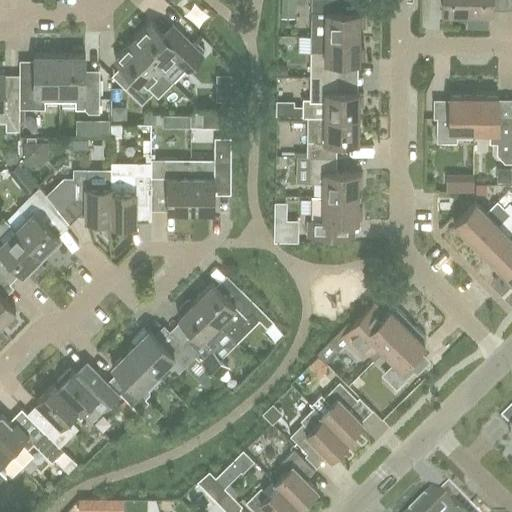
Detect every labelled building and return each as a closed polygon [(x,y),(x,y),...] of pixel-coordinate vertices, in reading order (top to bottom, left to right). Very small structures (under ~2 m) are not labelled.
[(294,0),(281,0),(281,19),(294,19),(294,0)] [(324,38),(359,38),(359,26),(363,26),(364,13),(359,13),(359,12),(358,12),(337,12),(337,0),(310,0),(310,37),(324,37),(324,38)] [(337,0),(337,12),(358,12),(357,0),(337,0)] [(466,13),(466,0),(441,0),(442,13),(466,13)] [(466,0),(466,13),(492,13),(492,7),(491,0),(466,0)] [(186,72),(202,56),(190,43),(170,24),(161,33),(150,22),(130,42),(159,71),(167,78),(180,66),(183,69),(186,72)] [(310,53),(310,37),(298,37),(298,53),(310,53)] [(359,47),(359,38),(324,38),(324,37),(310,37),(310,53),(309,77),(337,78),(337,61),(358,61),(358,60),(363,60),(363,47),(359,47)] [(146,85),(159,71),(130,42),(114,59),(119,64),(134,79),(124,88),(141,104),(153,92),(146,85)] [(18,71),(3,71),(2,92),(18,92),(18,80),(32,80),(32,55),(18,55),(18,71)] [(45,93),(58,93),(58,55),(32,55),(32,80),(18,80),(18,92),(18,109),(45,109),(45,93)] [(58,93),(75,93),(75,101),(84,101),(83,109),(88,113),(98,113),(98,80),(84,80),(84,67),(84,55),(58,55),(58,93)] [(359,92),(358,61),(337,61),(337,78),(337,92),(359,92)] [(134,79),(119,64),(110,74),(110,88),(124,88),(134,79)] [(288,64),(276,64),(276,77),(287,77),(288,64)] [(171,82),(183,69),(180,66),(167,78),(171,82)] [(84,80),(98,80),(98,67),(84,67),(84,80)] [(18,109),(18,92),(2,92),(3,71),(0,70),(0,121),(5,121),(5,131),(18,131),(18,121),(18,109)] [(146,85),(153,92),(157,96),(171,82),(167,78),(159,71),(146,85)] [(216,99),(230,99),(229,72),(216,72),(216,99)] [(337,92),(337,78),(309,77),(309,99),(302,99),(302,106),(302,117),(307,117),(357,117),(358,106),(362,107),(362,92),(359,92),(337,92)] [(433,116),(436,116),(448,116),(449,97),(433,97),(433,116)] [(436,116),(436,142),(456,142),(456,130),(472,131),(472,98),(449,97),(448,116),(436,116)] [(511,97),(497,98),(497,114),(511,114),(511,97)] [(497,98),(472,98),(472,131),(489,131),(489,142),(496,143),(496,154),(504,162),(511,162),(511,114),(497,114),(497,98)] [(302,117),(302,106),(293,106),(293,102),(276,102),(275,117),(302,117)] [(127,105),(112,105),(112,120),(127,119),(127,105)] [(209,112),(202,112),(189,112),(189,127),(230,127),(230,109),(209,109),(209,112)] [(149,122),(162,122),(162,112),(143,112),(143,122),(149,122)] [(162,127),(189,127),(189,112),(162,112),(162,122),(162,127)] [(76,117),(76,131),(109,131),(109,117),(76,117)] [(309,157),(336,157),(336,141),(357,141),(357,117),(307,117),(306,157),(309,157)] [(121,135),(121,122),(110,122),(110,135),(121,135)] [(46,161),(46,137),(24,137),(25,161),(46,161)] [(230,137),(215,137),(215,158),(189,158),(190,211),(214,211),(214,194),(230,194),(230,137)] [(309,157),(306,157),(296,157),(295,183),(308,183),(309,157)] [(336,172),(336,157),(309,157),(308,183),(322,183),(322,197),(357,197),(357,186),(362,186),(362,173),(357,173),(357,172),(336,172)] [(190,211),(189,158),(150,158),(150,162),(149,162),(149,194),(165,194),(165,209),(165,211),(190,211)] [(23,190),(34,184),(20,161),(9,168),(23,190)] [(149,194),(149,162),(110,162),(110,173),(109,173),(109,219),(108,219),(108,224),(132,224),(132,219),(132,204),(146,205),(146,194),(149,194)] [(511,184),(511,169),(497,170),(497,184),(511,184)] [(109,219),(109,173),(97,173),(95,171),(73,171),(73,175),(73,199),(86,199),(86,215),(86,219),(108,219),(109,219)] [(472,184),(472,173),(445,173),(445,191),(472,191),(472,184)] [(63,175),(45,193),(68,223),(77,214),(86,215),(86,199),(73,199),(73,175),(63,175)] [(484,184),(472,184),(472,191),(473,194),(485,194),(484,184)] [(39,186),(33,192),(51,211),(42,221),(56,235),(68,223),(45,193),(39,186)] [(60,240),(58,238),(58,237),(56,235),(42,221),(51,211),(33,192),(16,209),(23,216),(11,228),(39,256),(46,250),(48,252),(50,252),(60,243),(60,240)] [(151,209),(165,209),(165,194),(149,194),(146,194),(146,205),(132,204),(132,219),(151,219),(151,209)] [(308,221),(308,237),(311,237),(355,237),(355,221),(357,221),(357,220),(362,220),(362,207),(357,207),(357,197),(322,197),(310,197),(310,214),(313,217),(322,217),(322,221),(308,221)] [(274,240),(298,240),(298,221),(287,221),(287,202),(274,202),(274,240)] [(470,241),(502,209),(496,202),(484,213),(473,202),(466,209),(452,223),(470,241)] [(497,226),(506,235),(511,229),(511,205),(509,202),(502,209),(508,214),(497,226)] [(485,256),(506,235),(497,226),(508,214),(502,209),(470,241),(485,256)] [(11,228),(1,218),(0,218),(0,262),(5,257),(19,271),(21,274),(22,274),(24,275),(27,275),(36,266),(36,263),(34,261),(39,256),(11,228)] [(502,273),(511,262),(511,240),(506,235),(485,256),(502,273)] [(9,282),(19,271),(5,257),(0,262),(0,275),(4,279),(0,282),(0,295),(2,298),(14,287),(9,282)] [(511,262),(502,273),(511,283),(511,262)] [(226,274),(212,287),(227,301),(240,288),(226,274)] [(0,282),(4,279),(0,275),(0,322),(14,309),(2,298),(0,295),(0,282)] [(266,327),(273,321),(240,288),(227,301),(212,287),(210,284),(193,301),(223,332),(232,323),(237,327),(252,313),(266,327)] [(214,341),(223,332),(193,301),(190,304),(188,302),(185,302),(176,311),(176,314),(178,316),(176,318),(178,320),(190,332),(181,341),(216,376),(225,367),(212,354),(219,346),(214,341)] [(380,353),(406,327),(401,323),(404,320),(404,317),(395,308),(392,309),(389,311),(388,309),(385,312),(376,303),(372,307),(354,325),(342,337),(346,341),(363,358),(367,354),(373,360),(380,353)] [(190,332),(178,320),(169,329),(163,323),(151,336),(163,347),(172,338),(192,358),(184,365),(206,386),(216,376),(181,341),(190,332)] [(354,325),(349,320),(316,353),(318,355),(325,362),(346,341),(342,337),(354,325)] [(381,375),(385,380),(394,389),(411,372),(402,363),(419,347),(422,343),(421,342),(423,340),(423,336),(414,327),(411,327),(409,330),(406,327),(380,353),(391,364),(381,375)] [(153,375),(164,364),(172,371),(174,369),(177,372),(184,365),(192,358),(172,338),(163,347),(151,336),(146,331),(145,332),(141,329),(129,341),(132,344),(128,349),(153,375)] [(402,363),(411,372),(415,376),(431,359),(419,347),(402,363)] [(119,392),(138,412),(148,402),(144,398),(149,394),(148,390),(143,385),(153,375),(128,349),(109,367),(114,372),(126,384),(118,392),(119,392)] [(318,355),(308,366),(317,375),(325,373),(327,364),(325,362),(318,355)] [(88,403),(98,413),(117,394),(105,382),(85,362),(74,373),(72,371),(71,372),(68,369),(54,382),(57,385),(55,388),(54,388),(76,410),(75,410),(78,413),(88,403)] [(126,384),(114,372),(105,382),(117,394),(119,392),(118,392),(126,384)] [(312,408),(343,439),(360,422),(345,408),(354,399),(337,382),(322,398),(319,396),(309,405),(312,408)] [(54,388),(55,388),(52,385),(34,403),(49,418),(39,429),(75,466),(77,464),(60,446),(69,437),(67,435),(73,428),(65,420),(75,410),(76,410),(54,388)] [(358,396),(354,399),(345,408),(360,422),(372,410),(358,396)] [(148,402),(138,412),(142,416),(150,424),(160,414),(148,402)] [(49,418),(34,403),(23,413),(39,429),(49,418)] [(261,415),(269,423),(281,412),(273,404),(261,415)] [(511,407),(501,419),(511,430),(511,407)] [(345,442),(343,439),(312,408),(299,421),(301,423),(288,437),(295,444),(306,454),(314,446),(325,458),(327,460),(345,442)] [(75,466),(39,429),(23,413),(20,410),(8,423),(0,415),(0,446),(8,455),(19,444),(26,450),(33,443),(51,461),(53,459),(67,474),(75,466)] [(0,468),(0,462),(8,455),(0,446),(0,476),(4,472),(0,468)] [(314,446),(306,454),(317,466),(325,458),(314,446)] [(296,509),(297,508),(314,491),(303,480),(312,472),(291,451),(278,465),(285,472),(272,485),(275,488),(275,487),(296,509)] [(229,483),(241,471),(242,472),(251,463),(240,452),(214,478),(224,488),(229,483)] [(198,481),(217,500),(226,490),(224,488),(214,478),(207,471),(198,481)] [(226,490),(233,497),(238,492),(229,483),(224,488),(226,490)] [(445,511),(463,511),(468,507),(446,486),(433,499),(445,511)] [(298,511),(299,511),(297,508),(296,509),(275,487),(275,488),(268,495),(260,487),(250,497),(245,502),(255,511),(298,511)] [(217,500),(229,511),(243,511),(240,508),(242,506),(238,502),(233,497),(226,490),(217,500)] [(413,511),(472,511),(468,507),(463,511),(445,511),(433,499),(429,495),(413,511)] [(79,500),(78,511),(123,511),(123,500),(79,500)]
